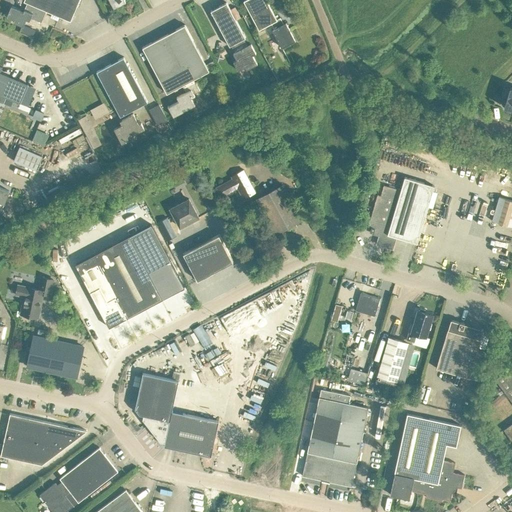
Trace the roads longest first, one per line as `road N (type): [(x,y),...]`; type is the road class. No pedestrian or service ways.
road 1 (residential): [(511,316),(331,257),(302,258),(131,349),(117,360),(103,403)]
road 2 (residential): [(352,511),(164,471),(136,451),(103,403)]
road 3 (residential): [(0,39),(64,59),(180,0)]
